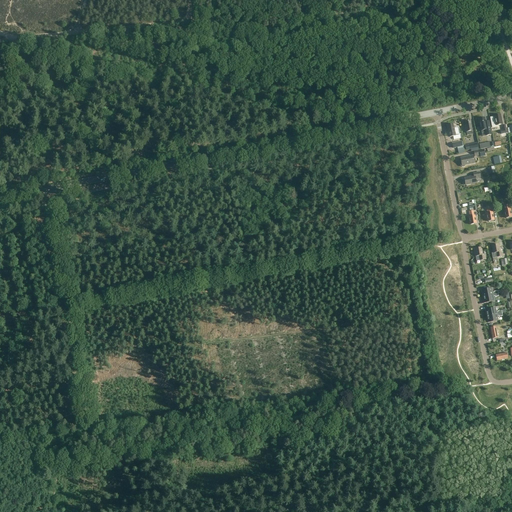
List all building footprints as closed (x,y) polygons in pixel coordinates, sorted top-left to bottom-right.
[(479,119),(481,129),(481,133),(482,133),(483,133),(485,133),(486,135),(486,136),(488,136),(491,135),(490,128),(487,128),(485,118),(479,119)] [(453,124),(448,125),(450,137),(453,136),(454,140),(462,138),(461,135),(460,135),(458,127),(454,128),(453,124)] [(453,148),(457,147),(459,154),(465,153),(462,141),(461,141),(452,144),(453,148)] [(462,167),(463,167),(465,166),(465,165),(475,163),(473,155),(460,158),(461,163),(461,164),(460,165),(461,166),(462,167)] [(465,185),(476,183),(475,178),(480,177),(479,172),(473,173),(474,176),(464,178),(465,181),(464,181),(463,182),(463,183),(463,184),(464,184),(465,184),(465,185)] [(500,253),(498,245),(492,246),(493,253),(491,253),(492,258),(497,257),(503,256),(502,253),(500,253)] [(479,261),(486,259),(485,256),(483,256),(481,248),(475,249),(476,256),(479,256),(479,261)] [(481,290),(483,297),(498,294),(497,291),(494,292),(493,293),(492,288),(481,290)] [(498,294),(483,297),(484,303),(494,301),(493,297),(495,296),(495,297),(498,296),(498,294)] [(485,310),(487,316),(502,313),(501,310),(498,311),(498,312),(497,312),(496,308),(485,310)] [(503,316),(502,313),(487,316),(488,323),(498,320),(497,316),(499,316),(499,317),(503,316)]
